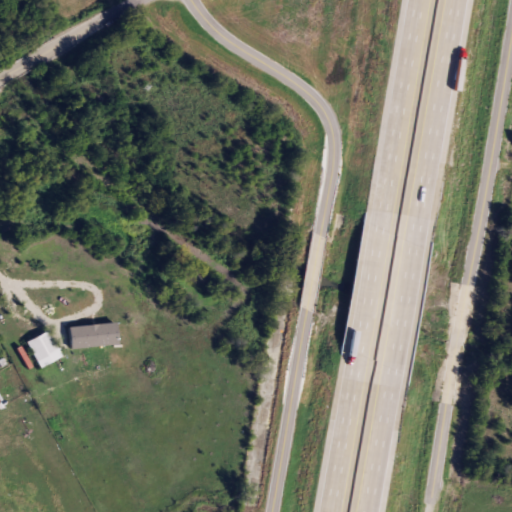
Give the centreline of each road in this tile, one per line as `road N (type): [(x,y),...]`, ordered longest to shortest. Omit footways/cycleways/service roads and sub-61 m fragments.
road 1 (residential): [(511,25),(429,504)]
road 2 (residential): [(318,235),(334,140),(326,110),(234,44),(191,0)]
road 3 (motorway): [(407,236),(448,0)]
road 4 (motorway): [(422,0),(382,231)]
road 5 (residential): [(269,511),(305,308)]
road 6 (motorway): [(360,359),(334,511)]
road 7 (motorway): [(360,511),(384,364)]
road 8 (residential): [(0,75),(128,0)]
road 9 (motorway): [(384,364),(407,236)]
road 10 (motorway): [(382,231),(360,359)]
